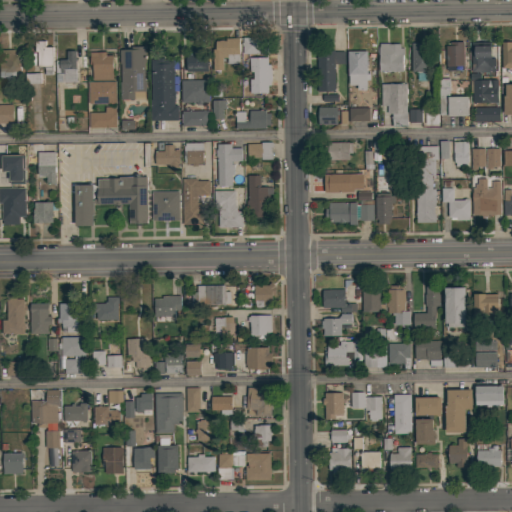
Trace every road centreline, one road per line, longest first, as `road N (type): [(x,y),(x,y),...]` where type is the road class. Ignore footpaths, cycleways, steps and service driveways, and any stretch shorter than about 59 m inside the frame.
road 1 (residential): [(302,511),(293,0)]
road 2 (tertiary): [(511,9),(0,17)]
road 3 (residential): [(511,499),(0,507)]
road 4 (residential): [(511,254),(0,262)]
